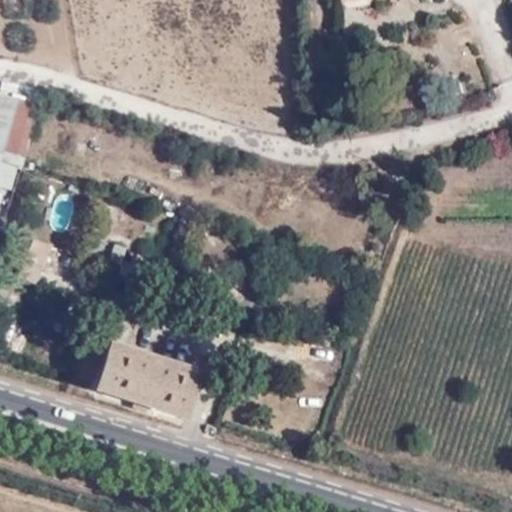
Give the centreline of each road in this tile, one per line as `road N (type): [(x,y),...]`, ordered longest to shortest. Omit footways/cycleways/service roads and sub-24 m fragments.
road 1 (residential): [(0,68),(321,151),(511,111)]
road 2 (track): [(511,161),(479,179),(448,219),(382,447),(511,479)]
road 3 (secondary): [(280,491),(187,452),(0,393)]
road 4 (secondary): [(0,416),(280,491)]
